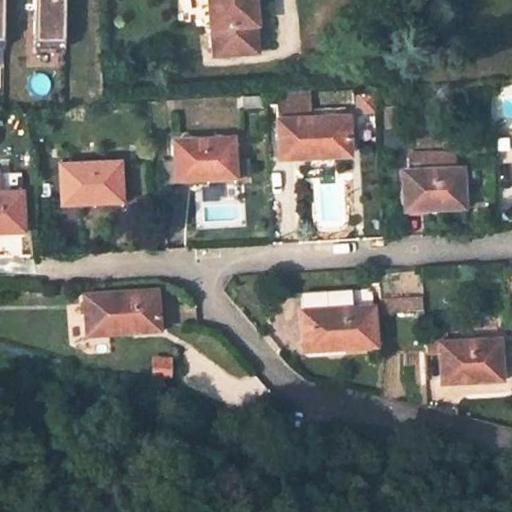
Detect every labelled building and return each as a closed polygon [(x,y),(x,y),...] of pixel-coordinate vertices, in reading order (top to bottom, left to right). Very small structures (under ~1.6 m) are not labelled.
[(63,0),(31,0),(30,48),(62,49),(63,0)] [(206,0),(209,26),(210,26),(212,54),(256,51),(253,23),(255,23),(252,0),(206,0)] [(347,113),(312,116),(310,89),(276,91),(280,156),(349,153),(347,113)] [(233,134),(173,137),(176,178),(235,174),(233,134)] [(59,163),(61,203),(119,200),(118,161),(59,163)] [(401,170),(402,209),(463,206),(461,166),(401,170)] [(0,172),(0,232),(20,232),(16,171),(0,172)] [(156,329),(154,289),(82,293),(85,332),(156,329)] [(372,289),(301,293),(304,348),(375,345),(372,289)] [(421,295),(378,298),(379,311),(422,308),(421,295)] [(501,379),(499,338),(439,341),(442,382),(501,379)]
